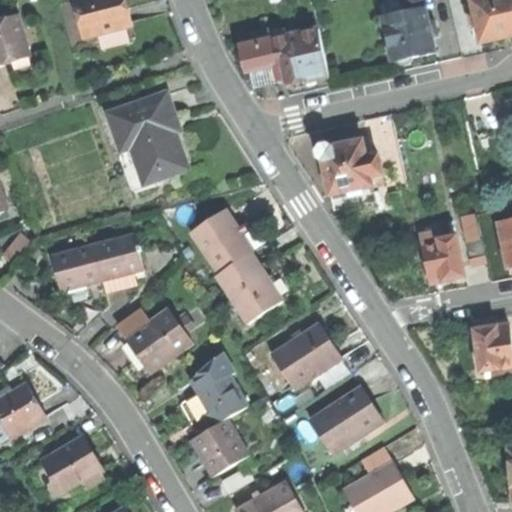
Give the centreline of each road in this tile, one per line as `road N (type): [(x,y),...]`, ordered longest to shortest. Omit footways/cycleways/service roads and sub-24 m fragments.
road 1 (residential): [(0,304),(108,391),(182,511)]
road 2 (residential): [(254,129),(496,78),(511,63)]
road 3 (residential): [(254,129),(382,320)]
road 4 (residential): [(382,320),(470,511)]
road 5 (residential): [(188,0),(254,129)]
road 6 (residential): [(382,320),(511,295)]
